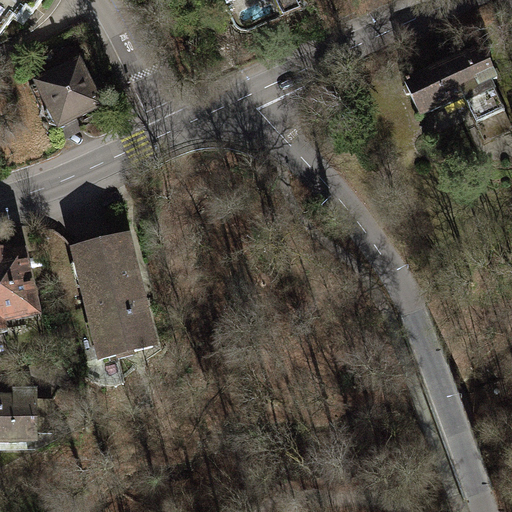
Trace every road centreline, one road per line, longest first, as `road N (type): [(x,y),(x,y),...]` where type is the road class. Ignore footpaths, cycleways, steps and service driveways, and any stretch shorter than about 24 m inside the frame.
road 1 (residential): [(246,96),(357,221),(401,289),(481,511)]
road 2 (secondary): [(451,0),(246,96)]
road 3 (secondary): [(168,131),(0,201)]
road 4 (residential): [(104,0),(168,131)]
